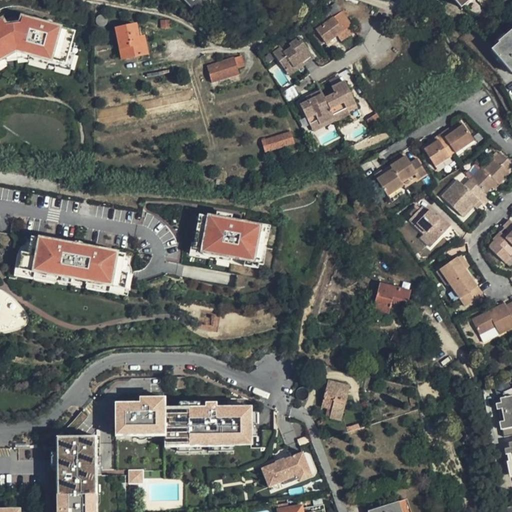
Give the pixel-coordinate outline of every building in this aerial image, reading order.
[(178,0),(191,15),(195,11),(185,0),(178,0)] [(185,0),(195,11),(204,4),(201,0),(185,0)] [(454,0),(463,10),(470,4),(468,2),(470,0),(454,0)] [(325,42),(326,44),(338,34),(348,26),(351,24),(335,5),(311,25),(316,30),(325,42)] [(9,35),(2,21),(0,21),(0,60),(10,55),(22,54),(65,66),(74,34),(22,19),(18,34),(9,35)] [(139,45),(138,39),(138,37),(135,26),(115,30),(118,41),(121,60),(147,55),(145,44),(139,45)] [(348,26),(338,34),(342,39),(345,37),(352,31),(348,26)] [(325,42),(316,30),(311,35),(313,37),(320,46),(325,42)] [(511,32),(492,50),(511,74),(511,73),(511,32)] [(300,35),(290,42),(292,46),(288,49),(286,46),(277,53),(276,53),(288,70),(301,59),(306,65),(316,57),(300,35)] [(272,47),(275,51),(285,44),(282,40),(272,47)] [(275,51),(277,53),(286,46),(285,44),(275,51)] [(76,47),(71,46),(65,66),(22,54),(10,55),(0,60),(0,69),(2,69),(0,65),(2,64),(31,61),(33,62),(32,65),(47,70),(48,66),(56,68),(55,72),(72,77),(78,57),(73,56),(76,47)] [(204,66),(209,83),(238,75),(237,69),(245,67),(241,56),(204,66)] [(301,59),(288,70),(292,75),(306,65),(301,59)] [(358,111),(345,85),(333,91),(334,94),(335,96),(325,101),(322,93),(315,96),(316,99),(309,103),(301,107),(310,126),(318,122),(320,127),(334,120),(347,114),(348,116),(358,111)] [(347,114),(334,120),(335,123),(336,124),(339,123),(349,118),(348,116),(347,114)] [(334,120),(320,127),(321,130),(326,128),(335,123),(334,120)] [(318,122),(310,126),(314,133),(317,132),(321,130),(320,127),(318,122)] [(460,131),(463,129),(461,125),(459,127),(454,130),(456,134),(460,131)] [(434,169),(473,144),(463,129),(460,131),(456,134),(454,130),(453,129),(439,138),(441,141),(431,147),(423,153),(434,169)] [(294,144),(291,133),(261,142),(265,153),(294,144)] [(431,147),(441,141),(439,138),(429,145),(431,147)] [(441,199),(460,216),(470,205),(473,208),(479,202),(482,205),(483,206),(489,199),(485,196),(491,189),(496,183),(498,185),(509,174),(508,172),(511,167),(511,164),(500,154),(484,171),(481,168),(463,187),(457,181),(441,199)] [(373,179),(385,198),(402,188),(401,186),(400,185),(415,176),(418,181),(425,177),(416,162),(408,167),(404,159),(399,163),(389,168),(391,172),(382,178),(380,175),(373,179)] [(389,168),(399,163),(397,160),(395,161),(387,166),(389,168)] [(391,172),(389,168),(380,175),(382,178),(391,172)] [(479,202),(473,208),(477,211),(482,205),(479,202)] [(470,205),(460,216),(463,218),(465,216),(473,208),(470,205)] [(431,244),(449,226),(440,218),(439,219),(438,220),(434,217),(428,210),(425,213),(420,208),(407,221),(422,235),(431,244)] [(240,220),(204,213),(196,256),(262,270),(269,225),(240,220)] [(511,226),(508,223),(504,228),(506,230),(510,234),(505,239),(498,233),(492,240),(494,241),(488,248),(489,252),(504,266),(510,259),(511,261),(511,226)] [(49,238),(21,232),(12,275),(68,286),(76,244),(49,238)] [(431,244),(422,235),(418,239),(421,242),(427,248),(431,244)] [(76,244),(68,286),(127,297),(131,276),(134,255),(106,250),(76,244)] [(455,259),(464,271),(468,268),(466,266),(459,256),(455,259)] [(464,271),(455,259),(435,274),(437,277),(443,286),(446,284),(453,293),(458,300),(464,308),(481,295),(464,271)] [(413,292),(381,284),(375,310),(391,314),(393,308),(408,312),(413,292)] [(458,300),(453,293),(445,298),(447,301),(451,305),(458,300)] [(504,305),(471,321),(481,344),(486,341),(511,329),(511,304),(506,307),(504,305)] [(187,389),(187,378),(176,378),(176,390),(187,389)] [(327,381),(321,407),(331,410),(329,418),(341,421),(349,387),(327,381)] [(511,390),(505,394),(506,399),(503,400),(503,404),(498,405),(499,411),(501,411),(503,422),(502,423),(503,431),(505,430),(506,438),(511,436),(511,443),(511,444),(511,449),(507,450),(508,456),(510,455),(511,462),(509,462),(511,475),(511,390)] [(253,443),(253,408),(218,408),(218,404),(208,405),(208,409),(166,409),(166,399),(142,399),(143,412),(135,412),(135,404),(118,404),(118,432),(135,431),(135,435),(153,435),(153,431),(166,431),(166,442),(177,442),(177,446),(235,446),(244,446),(243,444),(253,443)] [(67,429),(74,436),(90,418),(83,412),(81,415),(77,419),(71,426),(67,429)] [(275,434),(275,431),(264,431),(264,448),(270,448),(275,434)] [(101,438),(59,438),(59,511),(97,511),(97,505),(94,505),(94,484),(97,484),(97,476),(102,476),(101,438)] [(312,472),(304,453),(292,458),(290,452),(281,455),(278,456),(280,462),(277,463),(277,464),(263,469),(270,488),(285,483),(286,486),(301,480),(300,477),(312,472)] [(140,483),(140,471),(126,471),(126,483),(140,483)] [(312,472),(300,477),(301,480),(302,483),(314,478),(312,472)] [(406,511),(404,503),(374,511),(406,511)]
